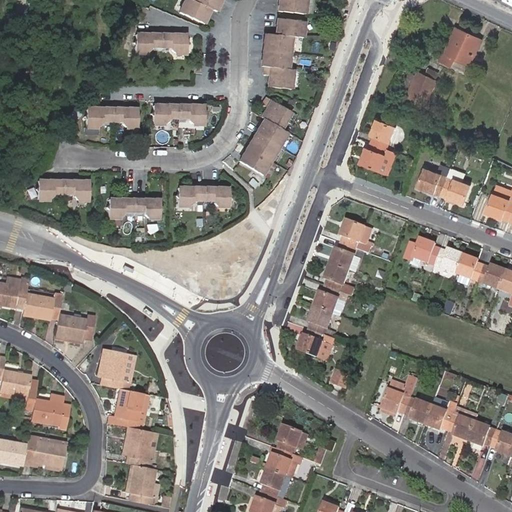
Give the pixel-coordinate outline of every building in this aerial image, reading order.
[(186,0),(186,1),(185,0),(180,0),(174,13),(198,25),(206,10),(211,13),(217,0),(186,0)] [(274,0),(273,14),(300,16),(301,0),(274,0)] [(299,24),(272,21),(270,36),(259,35),(255,68),(258,69),(257,77),(263,78),(262,89),(284,92),(287,73),(281,72),(286,38),(296,40),(299,24)] [(467,53),(474,39),(453,28),(436,61),(448,67),(451,60),(464,67),(465,67),(471,55),(467,53)] [(164,36),(165,31),(149,31),(149,36),(132,36),(132,40),(129,43),(132,45),(131,53),(143,54),(147,51),(147,48),(150,48),(150,51),(164,51),(164,49),(166,49),(167,51),(172,55),(181,55),(181,47),(184,44),(182,42),(182,37),(164,36)] [(478,41),(474,39),(467,53),(471,55),(478,41)] [(451,60),(448,67),(462,73),(464,67),(451,60)] [(412,76),(405,72),(393,96),(400,99),(399,103),(417,112),(417,110),(431,82),(425,80),(412,75),(412,76)] [(276,131),(285,114),(261,100),(257,107),(261,110),(256,120),(257,121),(233,163),(257,176),(281,134),(276,131)] [(180,109),(180,104),(165,104),(165,109),(147,109),(147,115),(145,117),(147,121),(147,128),(158,128),(163,125),(162,122),(165,122),(165,124),(180,125),(180,122),(183,123),(183,125),(187,128),(198,128),(197,120),(201,117),(198,114),(198,109),(180,109)] [(93,120),(82,118),(80,120),(82,122),(82,130),(92,131),(97,128),(97,126),(100,126),(100,128),(114,128),(114,125),(117,125),(117,128),(121,131),(132,131),(132,123),(135,120),(133,118),(133,112),(114,113),(114,108),(100,108),(100,113),(95,113),(93,120)] [(420,112),(417,118),(425,121),(428,116),(420,112)] [(370,138),(368,143),(385,149),(393,128),(374,121),(368,137),(370,138)] [(385,149),(368,143),(365,149),(364,149),(358,164),(377,171),(382,156),(388,158),(390,151),(385,149)] [(395,153),(390,151),(388,158),(382,156),(377,171),(387,174),(395,153)] [(465,154),(457,151),(455,156),(463,159),(465,154)] [(416,190),(440,199),(447,179),(424,170),(416,190)] [(465,175),(450,170),(447,179),(462,185),(465,175)] [(66,184),(67,180),(52,179),(51,183),(34,182),(33,187),(31,189),(32,192),(32,199),(44,200),(48,198),(48,195),(51,196),(51,198),(65,199),(66,197),(68,197),(68,200),(71,203),(83,203),(83,196),(86,193),(84,190),(84,185),(66,184)] [(447,179),(440,199),(463,207),(470,188),(462,185),(447,179)] [(485,216),(508,224),(508,222),(511,211),(511,189),(496,183),(485,216)] [(204,190),(204,186),(189,186),(189,189),(171,189),(171,195),(168,197),(171,199),(171,206),(183,207),(186,204),(186,202),(189,202),(189,205),(204,205),(204,202),(207,202),(207,205),(209,208),(222,208),(222,200),(224,198),(222,195),(222,191),(204,190)] [(136,201),(136,197),(121,197),(121,201),(102,201),(103,207),(100,209),(103,212),(103,219),(114,220),(118,217),(118,214),(121,214),(121,216),(136,216),(136,214),(138,214),(138,216),(142,219),(154,219),(154,213),(156,209),(154,207),(154,201),(136,201)] [(342,237),(339,245),(355,250),(356,248),(365,251),(368,242),(365,241),(369,229),(345,220),(339,236),(342,237)] [(432,266),(438,250),(431,247),(432,244),(417,239),(415,244),(407,241),(400,259),(409,262),(410,257),(419,261),(432,266)] [(335,248),(329,265),(347,272),(352,258),(355,250),(339,245),(337,249),(335,248)] [(443,251),(438,250),(432,266),(455,274),(461,255),(444,249),(443,251)] [(474,260),(461,255),(455,274),(476,282),(482,266),(473,263),(474,260)] [(419,261),(410,257),(408,265),(416,268),(419,261)] [(352,258),(347,272),(354,274),(359,260),(352,258)] [(30,267),(22,264),(19,273),(25,275),(25,274),(29,275),(30,267)] [(485,267),(482,266),(476,282),(497,290),(504,271),(487,264),(485,267)] [(347,272),(329,265),(324,279),(327,281),(324,288),(339,294),(347,297),(350,298),(353,290),(342,286),(347,272)] [(511,306),(511,273),(504,271),(497,290),(510,295),(509,300),(507,305),(511,306)] [(25,292),(27,282),(28,279),(20,277),(20,279),(6,277),(5,282),(0,281),(0,304),(15,307),(15,305),(23,306),(25,292)] [(339,294),(324,288),(322,293),(319,292),(314,308),(331,315),(339,294)] [(497,290),(495,295),(509,300),(510,295),(497,290)] [(58,312),(61,298),(25,292),(23,306),(22,310),(22,313),(57,320),(58,312)] [(347,297),(339,294),(331,315),(339,318),(347,297)] [(311,323),(308,331),(332,340),(332,339),(324,335),(331,315),(314,308),(308,322),(311,323)] [(57,320),(55,334),(83,339),(84,336),(91,337),(95,314),(88,313),(87,317),(58,312),(57,320)] [(332,340),(308,331),(306,336),(303,335),(298,351),(315,358),(320,343),(330,347),(332,340)] [(83,339),(55,334),(54,337),(83,342),(83,339)] [(324,361),(330,347),(320,343),(315,358),(324,361)] [(101,375),(106,347),(102,346),(97,374),(101,375)] [(102,383),(105,384),(119,386),(122,387),(128,388),(135,389),(136,383),(130,381),(135,352),(106,347),(101,375),(104,376),(102,383)] [(1,378),(0,384),(0,389),(26,394),(26,399),(24,408),(33,409),(35,397),(38,380),(30,378),(30,373),(3,368),(1,378)] [(332,386),(344,390),(349,376),(337,372),(332,386)] [(399,412),(406,415),(412,399),(414,393),(419,380),(413,378),(409,387),(392,381),(382,409),(398,415),(399,412)] [(149,392),(139,390),(128,388),(122,387),(117,414),(108,413),(106,421),(124,424),(129,425),(133,425),(143,428),(143,427),(149,392)] [(26,394),(0,389),(0,394),(26,399),(26,394)] [(50,392),(49,399),(63,402),(64,395),(50,392)] [(33,409),(31,418),(58,423),(57,426),(66,428),(71,407),(62,405),(63,402),(49,399),(35,397),(33,409)] [(411,420),(426,425),(433,407),(412,399),(406,415),(412,417),(411,420)] [(437,399),(434,407),(448,412),(451,404),(437,399)] [(171,411),(167,401),(164,402),(167,413),(168,424),(172,423),(171,411)] [(433,407),(426,425),(441,431),(443,428),(449,430),(455,414),(458,405),(459,403),(452,401),(451,404),(448,412),(434,407),(433,407)] [(455,414),(449,430),(456,433),(455,436),(469,441),(476,422),(480,413),(458,405),(455,414)] [(476,422),(469,441),(485,447),(486,444),(492,446),(498,430),(476,422)] [(119,452),(124,453),(129,425),(124,424),(119,452)] [(149,457),(154,429),(143,427),(143,428),(133,425),(129,425),(124,453),(127,454),(125,460),(128,461),(132,462),(148,464),(149,457)] [(277,449),(293,454),(296,448),(302,432),(282,425),(276,441),(280,442),(277,449)] [(511,435),(498,430),(492,446),(498,448),(497,451),(511,456),(511,435)] [(302,432),(296,448),(301,450),(307,435),(302,432)] [(28,433),(27,437),(63,444),(64,440),(28,433)] [(27,437),(26,443),(24,456),(32,457),(31,460),(59,465),(63,444),(27,437)] [(26,443),(0,438),(0,460),(22,464),(23,462),(24,456),(26,443)] [(335,444),(325,440),(322,450),(324,451),(332,453),(335,444)] [(292,459),(293,454),(277,449),(275,455),(272,454),(267,468),(286,476),(292,459)] [(322,450),(320,449),(314,465),(318,466),(324,451),(322,450)] [(31,460),(32,457),(24,456),(23,462),(58,469),(59,465),(31,460)] [(148,464),(155,466),(156,458),(149,457),(148,464)] [(292,459),(286,476),(290,477),(292,478),(298,462),(297,461),(292,459)] [(122,489),(127,490),(132,462),(128,461),(122,489)] [(152,479),(155,466),(148,464),(132,462),(127,490),(130,490),(129,498),(153,502),(154,494),(150,493),(152,479)] [(264,486),(262,491),(278,497),(286,476),(267,468),(261,485),(264,486)] [(278,497),(282,499),(290,477),(286,476),(278,497)] [(153,502),(155,502),(159,480),(152,479),(150,493),(154,494),(153,502)] [(278,497),(262,491),(259,499),(256,498),(250,511),(272,511),(275,505),(283,507),(285,501),(282,500),(277,498),(278,497)] [(161,503),(169,505),(171,494),(163,492),(161,503)]
